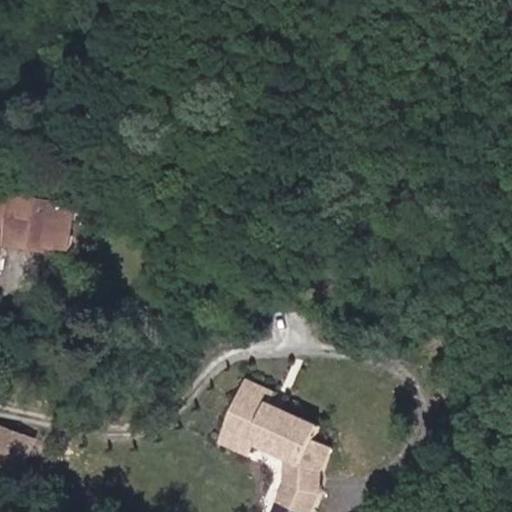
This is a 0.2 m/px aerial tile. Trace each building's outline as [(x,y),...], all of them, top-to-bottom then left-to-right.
[(74,248),(81,204),(14,194),(13,202),(0,200),(0,286),(7,238),(49,244),(74,248)] [(48,250),(49,244),(7,238),(7,244),(48,250)] [(329,440),(336,426),(284,403),(288,395),(261,382),(235,441),(262,453),(267,442),(303,458),(300,487),(294,501),(319,511),(325,511),(333,495),(335,473),(346,448),(329,440)] [(0,463),(23,472),(37,437),(5,425),(0,438),(0,463)] [(278,511),(310,511),(285,499),(278,511)]
